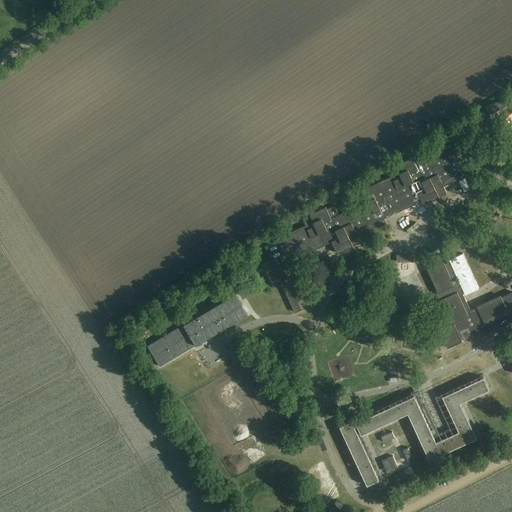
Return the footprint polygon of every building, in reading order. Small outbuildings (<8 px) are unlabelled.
[(511,97),(498,104),(497,102),(486,108),(487,111),(464,122),(470,134),(494,123),(489,114),(511,103),(511,97)] [(458,152),(454,143),(413,162),(412,158),(389,169),(392,176),(363,190),(370,205),(340,219),(334,206),(327,209),(326,207),(302,218),(306,225),(277,238),(278,240),(265,246),(271,260),(263,264),(274,287),(282,284),(295,312),(307,307),(304,301),(312,297),(293,255),(330,238),(337,253),(360,242),(357,235),(386,222),(384,218),(422,201),(423,204),(447,193),(443,186),(472,173),(466,161),(461,163),(456,153),(458,152)] [(463,291),(465,295),(479,289),(463,254),(449,260),(453,269),(452,270),(454,274),(455,273),(461,286),(459,286),(462,292),(463,291)] [(444,264),(443,262),(427,269),(438,291),(436,292),(440,301),(442,300),(453,325),(440,331),(448,348),(462,341),(461,340),(464,338),(465,340),(484,331),(485,333),(493,329),(492,328),(496,326),(493,320),(508,313),(511,321),(511,292),(501,297),(500,295),(477,306),(478,308),(471,311),(462,292),(459,286),(454,274),(452,270),(448,262),(444,264)] [(346,367),(336,370),(339,382),(349,380),(346,367)] [(361,435),(408,413),(429,460),(477,438),(460,403),(490,389),(484,377),(443,396),(459,431),(436,442),(414,395),(356,423),(361,435)] [(474,402),(493,394),(492,391),(472,398),(474,402)] [(352,421),(340,426),(367,485),(379,480),(352,421)]
